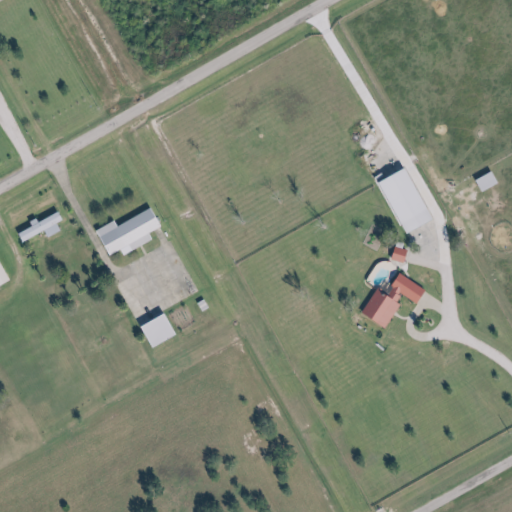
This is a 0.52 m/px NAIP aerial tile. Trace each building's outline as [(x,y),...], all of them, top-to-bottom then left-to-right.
[(120,225),(117,221),(99,230),(111,256),(122,250),(124,254),(154,240),(151,232),(164,226),(155,208),(120,225)] [(62,231),(58,223),(64,220),(59,210),(17,232),(22,243),(46,231),(49,237),(62,231)] [(393,259),(405,262),(408,252),(396,248),(393,259)] [(0,287),(12,282),(0,258),(0,287)] [(428,290),(402,274),(389,294),(379,287),(363,313),(387,327),(406,296),(419,304),(428,290)]
